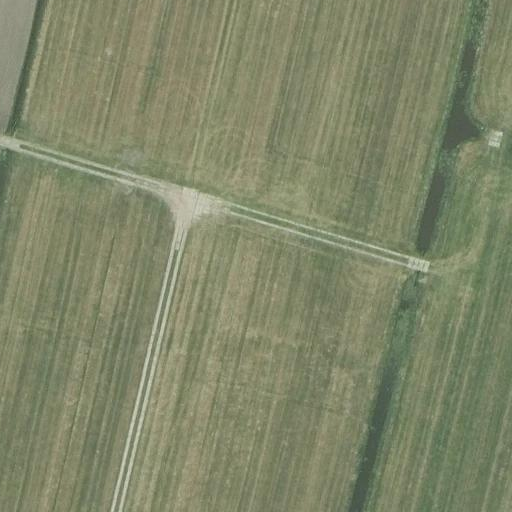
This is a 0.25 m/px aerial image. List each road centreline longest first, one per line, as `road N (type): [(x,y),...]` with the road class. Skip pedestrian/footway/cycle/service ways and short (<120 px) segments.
road 1 (track): [(115,511),(187,199),(426,266)]
road 2 (track): [(187,199),(0,143)]
